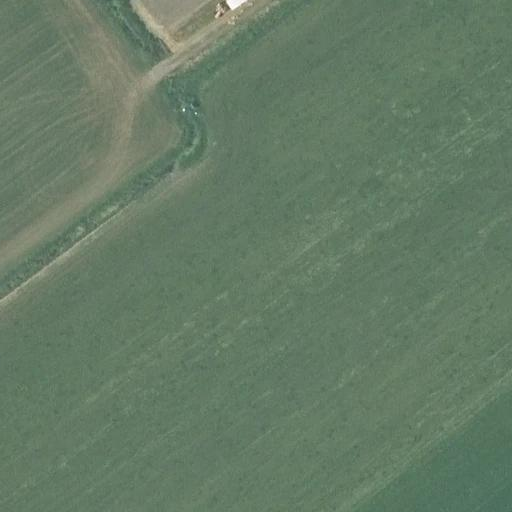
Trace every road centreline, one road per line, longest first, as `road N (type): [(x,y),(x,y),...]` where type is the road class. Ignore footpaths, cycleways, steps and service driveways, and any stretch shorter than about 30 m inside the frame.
road 1 (track): [(0,259),(121,166),(156,77)]
road 2 (track): [(156,77),(123,81),(66,0)]
road 3 (track): [(156,77),(260,0)]
